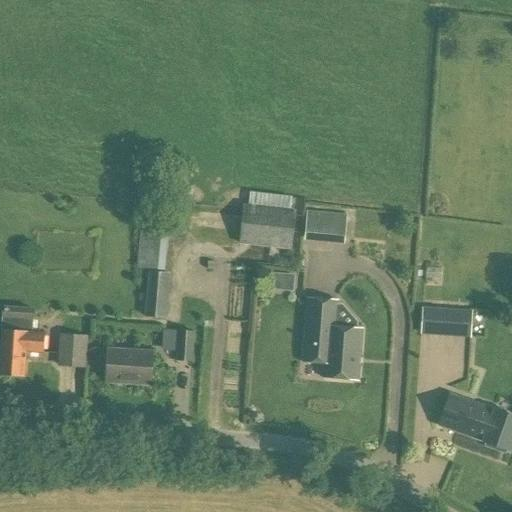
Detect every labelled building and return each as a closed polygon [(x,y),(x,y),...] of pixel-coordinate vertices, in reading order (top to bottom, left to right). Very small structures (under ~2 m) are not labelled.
[(291,250),(295,210),(243,204),(238,244),(291,250)] [(317,241),(319,214),(307,212),(305,240),(317,241)] [(168,269),(169,216),(140,216),(140,269),(168,269)] [(166,318),(170,274),(148,272),(144,316),(166,318)] [(294,290),(295,273),(273,272),(272,290),(294,290)] [(358,381),(362,329),(335,327),(337,301),(309,298),(303,363),(324,365),(323,378),(358,381)] [(422,307),(422,336),(471,337),(472,309),(422,307)] [(43,353),(45,334),(31,333),(33,311),(5,308),(0,362),(0,374),(24,377),(26,352),(43,353)] [(192,362),(194,331),(163,330),(162,350),(176,351),(176,361),(192,362)] [(85,369),(87,336),(60,334),(58,366),(85,369)] [(150,385),(152,353),(108,350),(106,382),(150,385)] [(494,411),(450,396),(440,425),(482,440),(482,441),(485,442),(486,445),(493,448),(496,446),(509,452),(511,444),(511,417),(494,411)]
